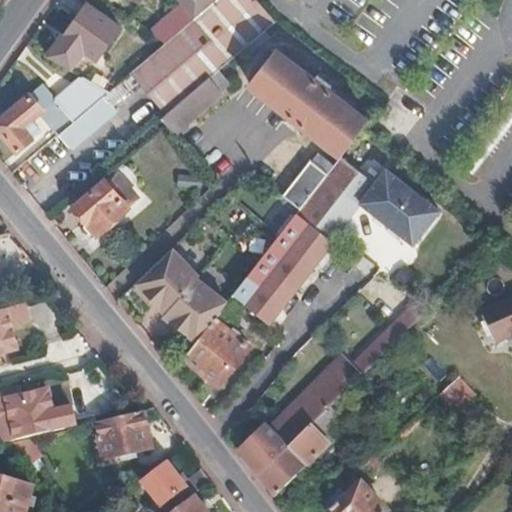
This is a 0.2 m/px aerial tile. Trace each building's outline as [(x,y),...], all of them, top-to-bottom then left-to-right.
[(217,70),(275,21),(257,0),(215,0),(165,42),(133,70),(168,111),(217,70)] [(181,0),(183,2),(149,31),(165,42),(215,0),(181,0)] [(119,25),(87,3),(65,36),(96,57),(119,25)] [(340,154),(361,126),(366,120),(328,90),(332,84),(319,73),(314,78),(276,50),(249,84),(340,154)] [(224,79),(217,70),(168,111),(157,121),(168,133),(220,89),(217,85),(224,79)] [(108,91),(83,76),(53,100),(40,84),(0,118),(0,133),(15,153),(39,133),(30,121),(40,112),(58,133),(96,102),(102,96),(108,91)] [(102,96),(96,102),(110,118),(116,113),(102,96)] [(96,102),(58,133),(72,150),(110,118),(96,102)] [(373,182),(338,155),(331,165),(300,206),(295,212),(329,239),(360,200),(373,182)] [(300,206),(331,165),(324,160),(318,166),(306,158),(280,191),(300,206)] [(439,208),(386,166),(373,182),(360,200),(413,241),(439,208)] [(104,180),(75,205),(97,232),(128,208),(126,205),(137,196),(117,172),(106,182),(104,180)] [(331,240),(329,239),(295,212),(239,286),(232,295),(244,304),(243,306),(267,324),(331,240)] [(213,319),(219,311),(190,276),(182,282),(176,275),(158,290),(198,338),(213,319)] [(511,294),(481,309),(494,339),(511,331),(511,330),(511,294)] [(24,302),(0,308),(0,351),(16,347),(11,327),(29,322),(24,302)] [(388,356),(394,350),(410,334),(432,312),(419,303),(399,322),(355,366),(346,357),(272,430),(270,428),(243,453),(265,480),(293,451),(292,450),(338,405),(388,356)] [(198,338),(182,359),(219,386),(249,347),(237,338),(241,334),(233,328),(229,332),(213,319),(198,338)] [(438,398),(453,413),(463,404),(467,408),(478,397),(460,378),(438,398)] [(0,394),(0,424),(5,445),(77,427),(71,406),(53,411),(48,391),(23,397),(20,389),(0,394)] [(264,481),(278,499),(350,428),(340,417),(345,413),(338,405),(292,450),(293,451),(265,480),(264,481)] [(161,453),(153,413),(106,425),(115,463),(161,453)] [(426,419),(421,414),(399,435),(404,439),(426,419)] [(355,487),(365,477),(395,449),(387,441),(348,478),(351,481),(355,487)] [(190,482),(177,464),(152,484),(168,506),(194,487),(190,482)] [(172,511),(178,511),(219,482),(209,469),(190,482),(194,487),(168,506),(172,511)] [(38,511),(45,488),(0,475),(0,511),(38,511)] [(347,494),(341,499),(348,507),(342,511),(396,511),(365,477),(355,487),(347,494)] [(342,489),(347,494),(355,487),(351,481),(342,489)] [(215,511),(205,499),(188,511),(215,511)]
